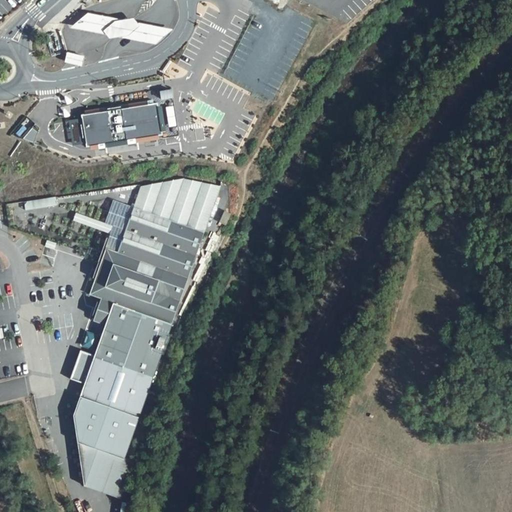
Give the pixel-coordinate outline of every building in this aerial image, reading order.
[(159,46),(176,31),(141,25),(137,20),(127,22),(91,15),(74,30),(109,37),(113,40),(122,39),(159,46)] [(85,68),(88,59),(71,54),(68,63),(85,68)] [(79,117),(68,120),(75,147),(86,144),(79,117)] [(135,207),(205,234),(222,186),(187,173),(142,186),(135,207)] [(205,234),(135,207),(119,252),(107,248),(91,294),(102,298),(94,320),(106,325),(96,355),(81,350),(71,378),(85,383),(74,416),(79,443),(125,459),(181,301),(205,234)] [(79,443),(86,486),(122,495),(133,462),(125,459),(79,443)]
